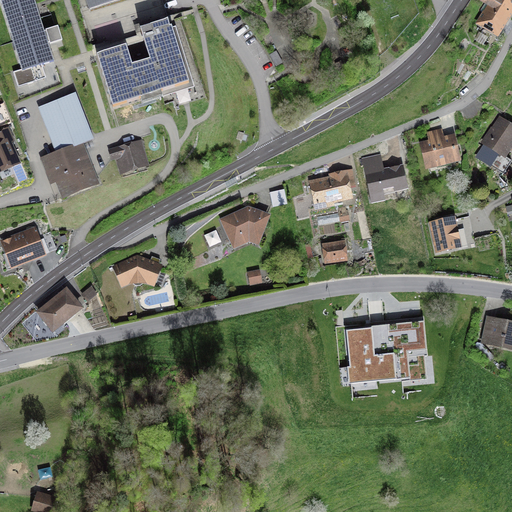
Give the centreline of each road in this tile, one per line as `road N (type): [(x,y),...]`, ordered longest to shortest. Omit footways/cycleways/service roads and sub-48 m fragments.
road 1 (tertiary): [(0,361),(340,288),(418,284),(511,293)]
road 2 (residential): [(511,35),(489,77),(453,108),(153,233),(130,225)]
road 3 (tertiary): [(130,225),(378,90),(412,64),(451,14)]
road 4 (tertiary): [(0,325),(130,225)]
